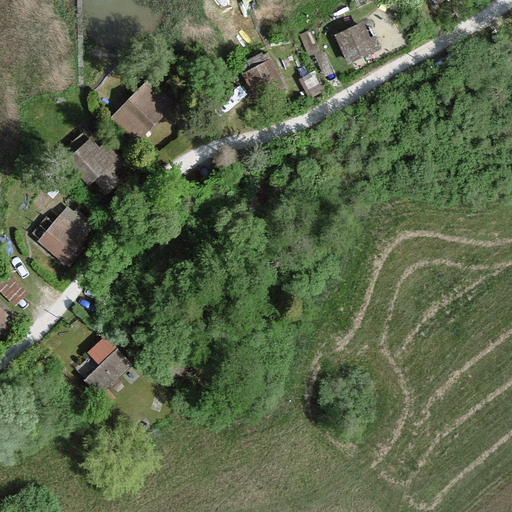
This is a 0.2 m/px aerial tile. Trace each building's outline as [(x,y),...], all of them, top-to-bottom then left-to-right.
[(421,0),(428,12),(447,0),(421,0)] [(335,34),(349,66),(377,53),(364,22),(335,34)] [(257,104),(280,88),(262,63),(240,79),(257,104)] [(110,116),(140,143),(164,117),(134,90),(110,116)] [(82,142),(62,163),(85,186),(91,180),(108,196),(120,183),(108,171),(112,171),(82,142)] [(64,210),(35,244),(61,265),(89,232),(64,210)] [(123,367),(103,343),(71,370),(92,393),(123,367)]
